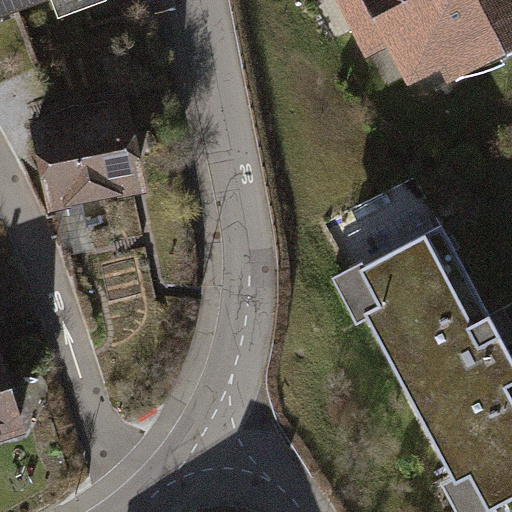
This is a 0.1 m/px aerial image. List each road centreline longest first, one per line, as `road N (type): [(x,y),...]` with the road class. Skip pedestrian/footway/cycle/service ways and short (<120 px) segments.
road 1 (residential): [(201,441),(240,356),(249,263),(200,0)]
road 2 (residential): [(156,495),(95,421),(44,271),(0,175)]
road 3 (residential): [(201,441),(262,473),(302,511)]
